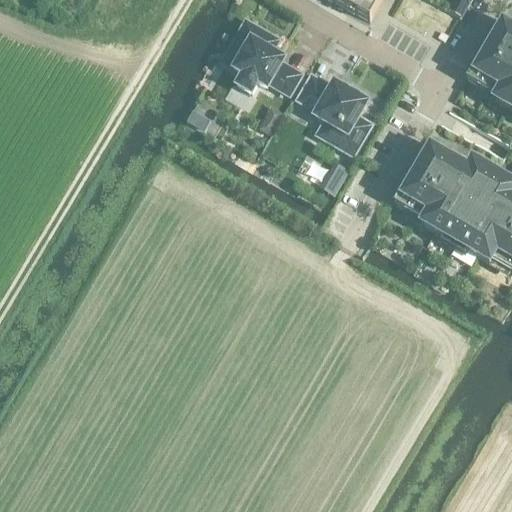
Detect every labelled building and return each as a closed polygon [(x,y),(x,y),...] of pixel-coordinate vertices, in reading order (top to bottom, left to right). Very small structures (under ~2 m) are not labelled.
[(324,0),(326,1),(326,0),(335,0),(333,5),(348,13),(351,8),(358,12),(355,17),(370,25),(383,0),(324,0)] [(455,0),(448,13),(461,20),(470,0),(455,0)] [(511,28),(501,22),(444,120),(393,207),(414,219),(412,222),(499,272),(500,269),(511,275),(511,28)] [(260,49),(266,39),(276,45),(277,46),(278,44),(246,26),(228,58),(239,65),(235,73),(244,78),(238,89),(251,97),(258,86),(267,92),(270,87),(289,98),(300,79),(281,68),(284,63),(260,49)] [(321,128),(316,137),(353,159),(370,129),(358,122),(367,106),(334,87),(331,92),(312,81),(297,107),(314,117),(311,122),(321,128)] [(270,112),(258,133),(269,139),(280,118),(270,112)] [(334,181),(326,194),(337,200),(344,187),(334,181)]
